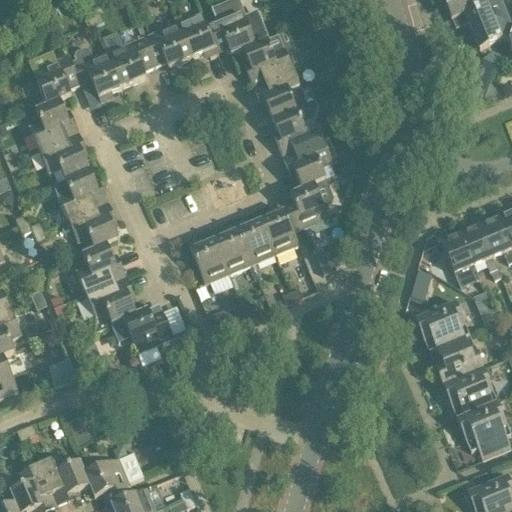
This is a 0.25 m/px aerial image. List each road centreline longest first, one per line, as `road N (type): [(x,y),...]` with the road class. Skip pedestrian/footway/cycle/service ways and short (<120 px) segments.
road 1 (residential): [(283,193),(239,90),(100,142),(151,247)]
road 2 (tertiary): [(307,441),(395,155)]
road 3 (residential): [(195,407),(128,401),(47,413),(0,431)]
road 4 (residential): [(195,407),(200,357),(151,247)]
road 5 (tertiary): [(395,155),(404,84),(392,0)]
road 6 (residential): [(151,247),(283,193)]
